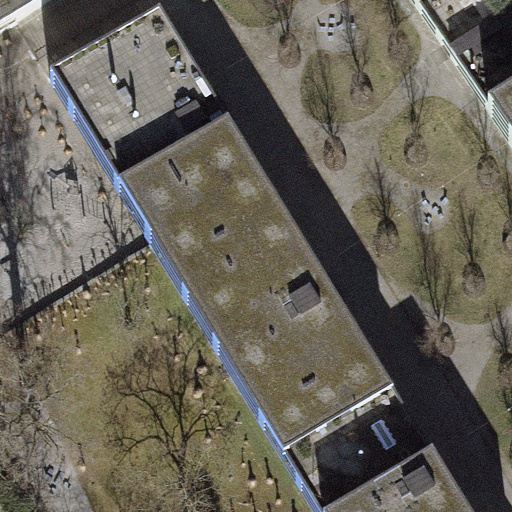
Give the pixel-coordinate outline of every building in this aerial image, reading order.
[(0,0),(0,34),(56,0),(0,0)] [(511,0),(410,0),(488,113),(511,96),(511,0)] [(158,15),(50,81),(166,271),(275,205),(158,15)] [(511,147),(511,96),(488,113),(511,147)] [(391,395),(275,205),(166,271),(283,461),(391,395)] [(462,511),(391,395),(283,461),(314,511),(462,511)]
